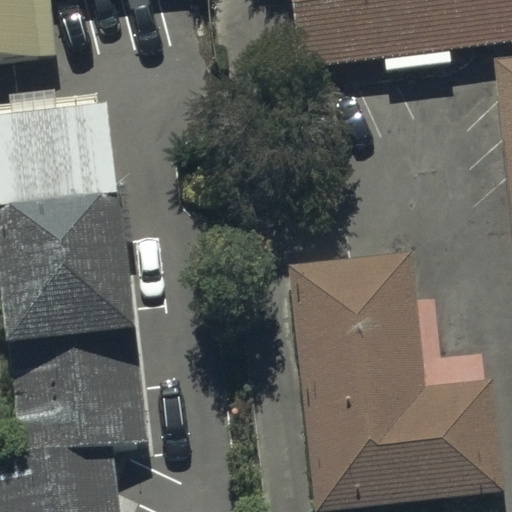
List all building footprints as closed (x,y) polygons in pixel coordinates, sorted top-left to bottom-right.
[(0,0),(0,66),(57,60),(49,0),(0,0)] [(511,0),(291,0),(302,75),(511,47),(511,0)] [(511,65),(492,67),(511,245),(511,65)] [(0,461),(0,511),(119,511),(112,451),(144,448),(108,114),(0,125),(0,280),(20,460),(0,461)] [(290,271),(316,511),(375,511),(502,498),(490,388),(426,395),(411,258),(290,271)]
